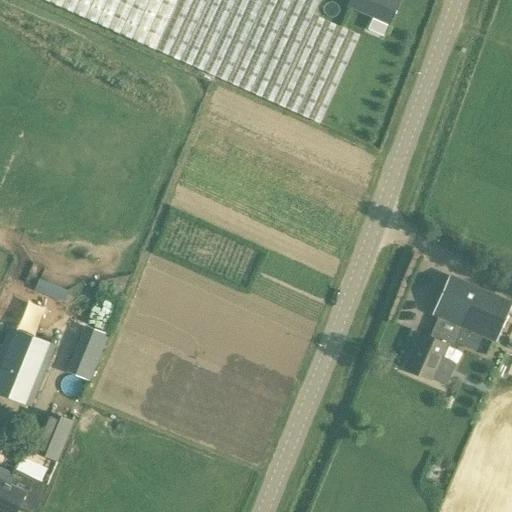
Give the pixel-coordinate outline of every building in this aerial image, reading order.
[(42,0),(155,50),(156,49),(214,76),(320,125),(345,70),(360,36),(313,15),(319,0),(42,0)] [(350,0),(348,6),(389,25),(391,21),(400,0),(399,0),(350,0)] [(436,318),(429,337),(420,333),(405,368),(431,379),(442,383),(448,381),(454,365),(452,360),(441,355),(446,345),(453,348),(461,329),(495,343),(511,302),(511,301),(449,274),(431,316),(436,318)] [(0,392),(31,405),(55,345),(9,326),(0,346),(0,392)] [(61,379),(72,384),(76,374),(87,379),(102,346),(80,336),(61,379)] [(31,450),(58,461),(74,420),(47,410),(31,450)] [(0,511),(15,511),(18,507),(28,511),(34,511),(47,484),(14,468),(11,472),(0,466),(0,511)]
